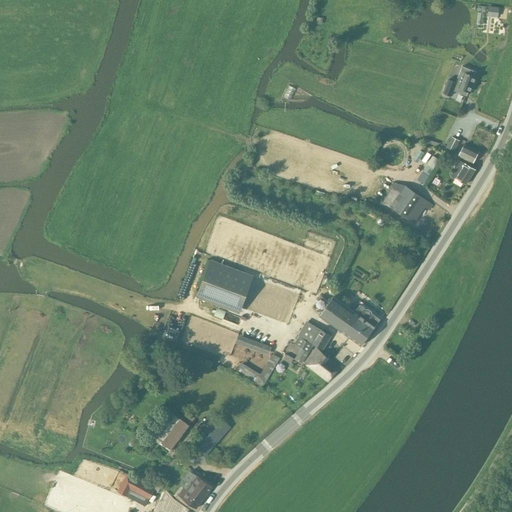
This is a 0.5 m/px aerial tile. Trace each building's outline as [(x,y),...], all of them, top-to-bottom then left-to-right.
[(487,16),(498,17),(499,7),(488,6),(487,16)] [(443,93),(450,95),(452,90),(467,96),(469,91),(470,92),(476,77),(475,76),(476,72),(462,66),(456,82),(449,79),(443,93)] [(454,151),(460,140),(451,136),(446,147),(454,151)] [(458,156),(473,163),(479,152),(464,144),(458,156)] [(418,180),(425,184),(441,159),(434,155),(418,180)] [(453,178),(455,177),(466,184),(475,169),(458,159),(449,174),(450,175),(451,176),(453,178)] [(381,200),(413,223),(429,202),(406,186),(393,182),(381,200)] [(196,298),(240,314),(254,275),(210,259),(196,298)] [(321,296),(317,300),(325,306),(319,315),(361,345),(368,335),(361,331),(364,326),(356,321),(360,315),(355,311),(333,296),(329,302),(321,296)] [(361,331),(368,335),(375,326),(380,319),(371,313),(371,311),(368,309),(366,309),(360,304),(355,311),(360,315),(356,321),(364,326),(361,331)] [(217,309),(215,316),(225,319),(227,313),(217,309)] [(227,314),(225,321),(239,324),(241,316),(227,314)] [(332,336),(320,329),(306,321),(298,335),(312,344),(323,350),(332,336)] [(241,347),(271,355),(274,345),(240,335),(234,357),(237,358),(241,347)] [(313,345),(299,336),(294,344),(309,353),(313,345)] [(304,363),(328,382),(340,366),(329,358),(316,347),(304,363)] [(247,374),(266,385),(281,357),(273,353),(266,365),(255,359),(247,374)] [(190,371),(193,362),(178,357),(175,365),(190,371)] [(171,450),(195,418),(186,411),(180,419),(165,408),(146,434),(171,450)] [(214,414),(189,444),(205,458),(214,447),(230,427),(214,414)] [(130,489),(149,499),(154,488),(127,474),(117,491),(126,496),(130,489)] [(197,475),(187,488),(186,490),(184,488),(178,495),(196,508),(212,487),(197,475)] [(193,511),(162,498),(155,511),(193,511)]
